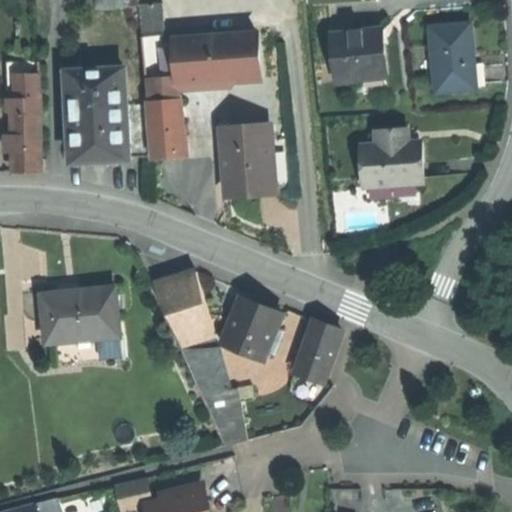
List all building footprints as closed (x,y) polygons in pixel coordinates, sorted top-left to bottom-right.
[(99,0),(100,9),(140,6),(139,0),(99,0)] [(144,34),(164,32),(161,3),(141,5),(144,34)] [(471,23),(429,26),(433,90),(475,87),(473,57),(471,23)] [(330,34),(336,80),(386,74),(381,39),(379,27),(338,33),(330,34)] [(180,86),(241,81),(262,79),(258,35),(165,40),(164,32),(144,34),(143,34),(145,57),(146,57),(151,102),(182,99),(181,93),(180,86)] [(18,61),(7,62),(9,113),(13,113),(40,112),(44,112),(42,61),(18,61)] [(102,160),(131,158),(131,157),(128,104),(126,69),(70,72),(74,161),(102,160)] [(180,86),(181,93),(236,88),(241,81),(180,86)] [(151,102),(152,114),(183,111),(182,99),(151,102)] [(128,104),(131,157),(151,156),(149,103),(128,104)] [(152,114),(156,157),(172,155),(187,154),(183,111),(152,114)] [(40,112),(13,113),(15,173),(29,172),(43,172),(40,112)] [(255,191),(277,189),(273,141),(272,127),(224,130),(227,176),(237,175),(238,192),(255,191)] [(378,145),(407,143),(406,129),(377,131),(378,145)] [(273,141),(277,189),(285,189),(281,141),(273,141)] [(362,146),(365,185),(419,181),(417,159),(416,142),(407,143),(378,145),(362,146)] [(229,193),(238,192),(237,175),(227,176),(229,193)] [(216,334),(197,273),(155,286),(182,347),(216,334)] [(43,295),(47,344),(100,339),(121,336),(116,287),(80,291),(43,295)] [(241,297),(221,343),(263,361),(282,315),(265,307),(241,297)] [(323,383),(342,332),(314,322),(295,373),(311,378),(323,383)] [(123,357),(121,336),(100,339),(102,359),(123,357)] [(226,447),(233,445),(248,441),(245,389),(234,390),(220,347),(184,351),(226,447)] [(147,481),(117,488),(122,511),(146,506),(153,504),(147,481)] [(199,487),(176,492),(177,499),(201,493),(199,487)] [(163,495),(164,502),(177,499),(176,492),(163,495)] [(205,511),(201,493),(177,499),(164,502),(153,504),(146,506),(147,511),(205,511)] [(34,506),(14,511),(57,511),(54,500),(34,506)]
